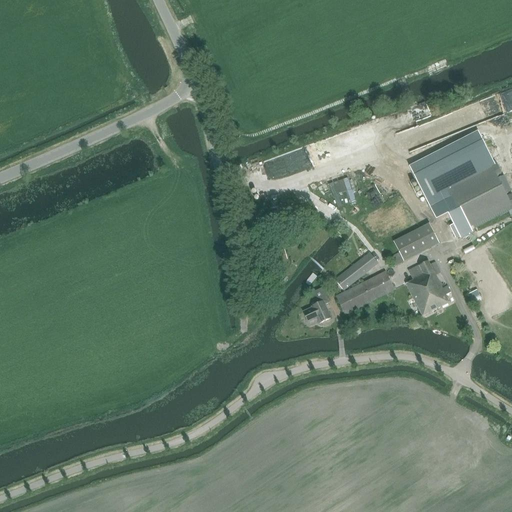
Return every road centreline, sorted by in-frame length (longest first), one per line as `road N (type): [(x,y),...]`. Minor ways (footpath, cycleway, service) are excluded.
road 1 (unclassified): [(511,411),(422,360),(341,361),(267,384),(176,441),(0,499)]
road 2 (unknown): [(217,171),(285,182),(357,158),(375,160),(403,176),(448,243)]
road 3 (unclassified): [(244,331),(198,89)]
road 4 (tertiary): [(0,179),(198,89)]
